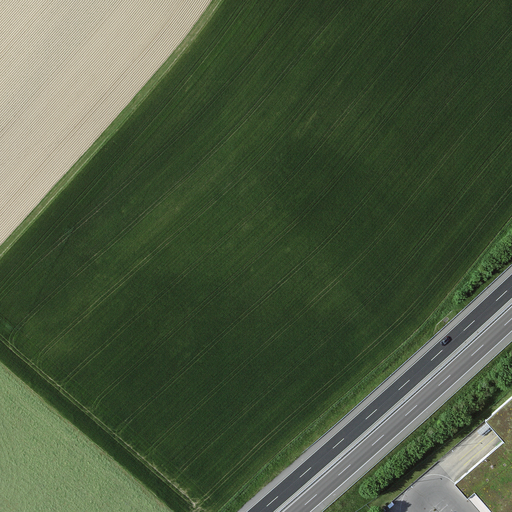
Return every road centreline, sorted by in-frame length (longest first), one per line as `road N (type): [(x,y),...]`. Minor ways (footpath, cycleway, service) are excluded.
road 1 (motorway): [(511,285),(260,511)]
road 2 (track): [(0,250),(217,0)]
road 3 (motorway): [(296,511),(511,318)]
